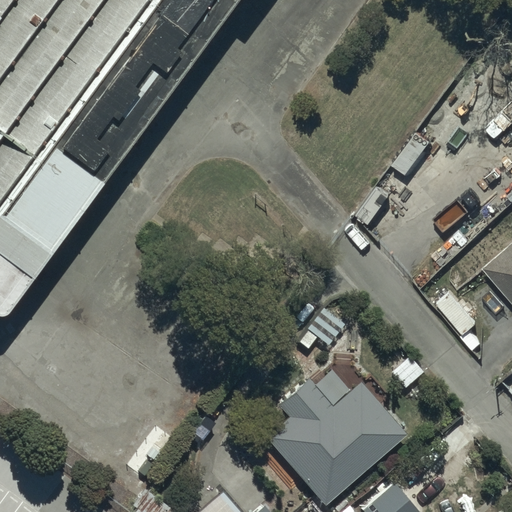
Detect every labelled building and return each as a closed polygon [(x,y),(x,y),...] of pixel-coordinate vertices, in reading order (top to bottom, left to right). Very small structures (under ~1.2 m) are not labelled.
[(0,0),(0,324),(0,325),(226,0),(0,0)] [(511,237),(481,263),(511,299),(511,237)] [(442,284),(429,295),(456,325),(469,314),(442,284)] [(285,414),(263,433),(320,501),(401,432),(356,379),(329,402),(304,373),(273,400),(285,414)] [(389,481),(359,508),(362,511),(416,511),(417,511),(389,481)] [(138,509),(135,511),(173,511),(143,485),(129,501),(138,509)] [(268,511),(260,503),(248,511),(268,511)]
